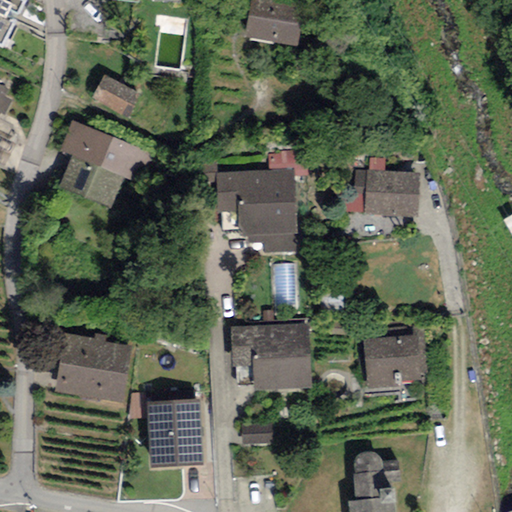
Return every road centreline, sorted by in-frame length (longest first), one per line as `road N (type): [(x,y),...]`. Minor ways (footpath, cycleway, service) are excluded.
road 1 (residential): [(50,0),(52,78),(12,232),(40,497)]
road 2 (unknown): [(428,187),(452,328),(450,511)]
road 3 (unknown): [(214,246),(226,511)]
